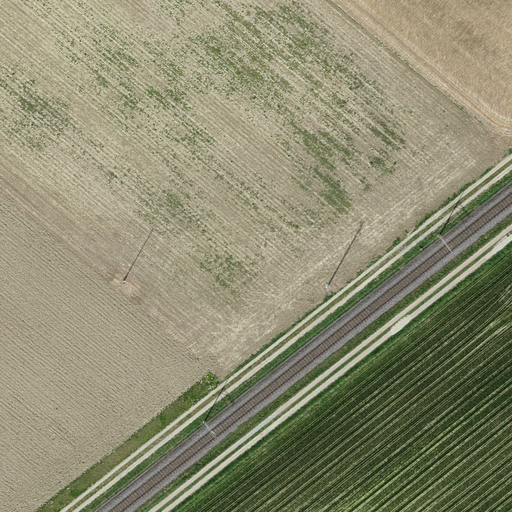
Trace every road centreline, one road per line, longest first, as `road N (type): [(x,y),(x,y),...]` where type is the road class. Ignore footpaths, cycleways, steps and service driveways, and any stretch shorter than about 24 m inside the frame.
road 1 (track): [(39,511),(201,399),(511,160)]
road 2 (track): [(511,228),(161,511)]
